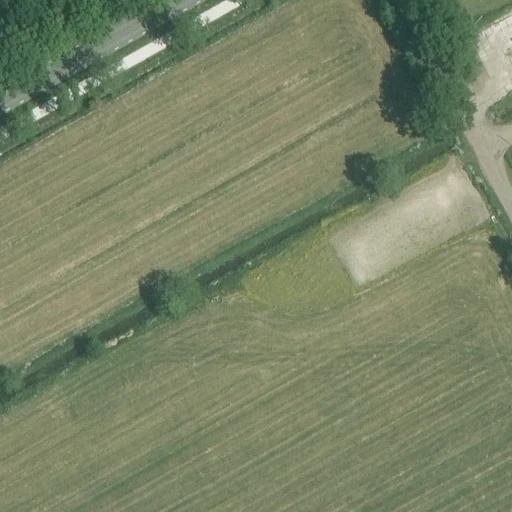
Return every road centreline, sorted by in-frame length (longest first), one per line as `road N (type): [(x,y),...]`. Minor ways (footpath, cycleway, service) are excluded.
road 1 (track): [(403,0),(511,201)]
road 2 (secondary): [(0,106),(190,0)]
